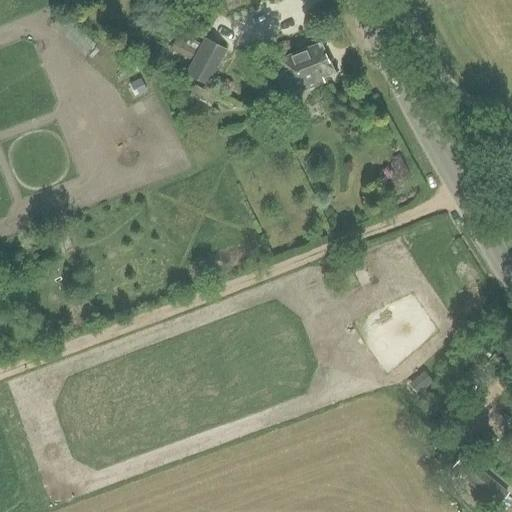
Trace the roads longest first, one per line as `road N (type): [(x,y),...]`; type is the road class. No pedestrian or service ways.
road 1 (track): [(0,373),(460,194)]
road 2 (tertiary): [(511,277),(360,0)]
